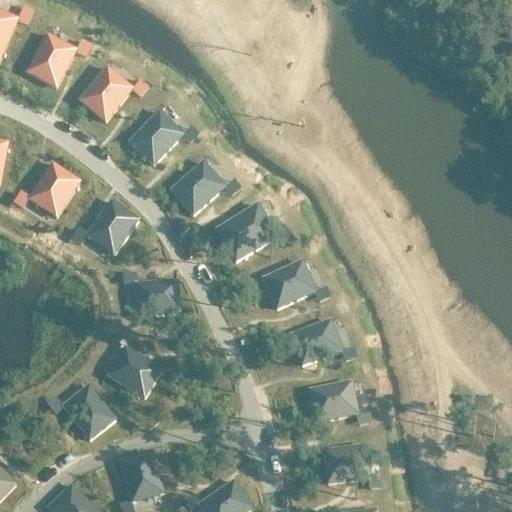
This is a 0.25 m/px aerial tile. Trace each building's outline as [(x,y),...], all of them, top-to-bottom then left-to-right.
[(0,14),(0,63),(18,22),(0,14)] [(47,38),(28,76),(57,91),(76,53),(47,38)] [(108,71),(80,104),(106,125),(133,92),(108,71)] [(160,115),(130,145),(154,168),(183,138),(160,115)] [(0,187),(8,146),(0,144),(0,187)] [(204,165),(172,194),(193,218),(225,190),(204,165)] [(57,220),(80,184),(53,166),(30,202),(57,220)] [(114,258),(139,223),(112,204),(87,239),(114,258)] [(258,208),(216,233),(236,265),(278,240),(258,208)] [(302,264),(263,282),(277,312),(316,294),(302,264)] [(138,319),(180,316),(178,284),(135,287),(138,319)] [(331,323),(291,338),(302,369),(342,354),(331,323)] [(109,379),(145,401),(162,373),(126,351),(109,379)] [(352,385),(310,393),(316,425),(358,417),(352,385)] [(64,409),(90,443),(116,423),(90,389),(64,409)] [(366,449),(324,454),(328,486),(370,481),(366,449)] [(164,496),(152,455),(121,464),(132,505),(164,496)] [(0,503),(16,487),(0,471),(0,503)] [(202,511),(251,511),(253,511),(234,484),(199,508),(202,511)] [(95,511),(72,488),(48,511),(49,511),(95,511)]
